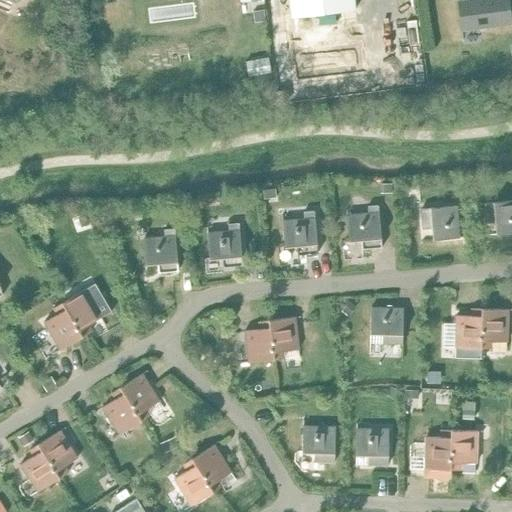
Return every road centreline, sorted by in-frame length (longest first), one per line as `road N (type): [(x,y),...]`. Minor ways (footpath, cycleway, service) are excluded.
road 1 (residential): [(156,343),(212,294),(511,268)]
road 2 (residential): [(511,506),(293,503)]
road 3 (residential): [(293,503),(254,433),(156,343)]
road 4 (residential): [(0,431),(156,343)]
